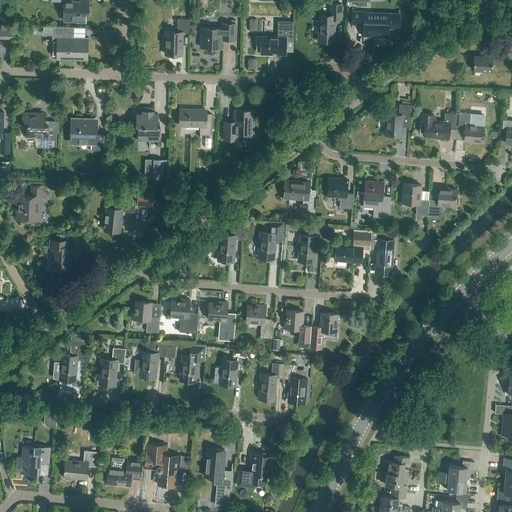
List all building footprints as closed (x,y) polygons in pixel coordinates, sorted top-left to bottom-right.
[(88,13),(88,0),(79,0),(79,1),(72,0),(51,0),(51,1),(65,1),(65,21),(86,21),(86,13),(88,13)] [(342,19),(342,4),(330,4),(330,16),(319,16),(318,40),(334,40),(335,18),(342,19)] [(388,14),(365,13),(365,12),(352,11),(352,23),(364,23),(363,35),(387,35),(388,24),(399,25),(399,14),(394,14),(394,13),(388,13),(388,14)] [(189,32),(190,19),(177,19),(177,32),(165,31),(165,54),(182,54),(183,32),(189,32)] [(293,41),(293,27),(291,27),(291,21),(278,21),(277,37),(256,36),(256,51),(261,51),(261,53),(286,54),(286,40),(293,41)] [(235,40),(235,24),(222,23),(222,28),(201,28),(201,47),(222,48),(222,39),(235,40)] [(0,38),(12,39),(12,25),(0,24),(0,38)] [(73,27),(44,27),(44,35),(59,34),(60,37),(58,38),(57,41),(54,41),(54,55),(58,56),(59,59),(87,61),(87,38),(74,38),(73,27)] [(492,64),(496,64),(496,60),(502,60),(503,47),(490,47),(489,56),(474,55),(473,70),(492,71),(492,64)] [(411,117),(412,105),(399,104),(399,115),(386,114),(385,133),(401,135),(403,116),(411,117)] [(159,140),(160,125),(157,125),(158,113),(154,113),(154,107),(142,107),(142,113),(136,113),(136,120),(138,121),(137,140),(159,140)] [(211,135),(212,114),(205,114),(205,109),(181,108),(181,126),(200,126),(200,134),(211,135)] [(253,133),(254,110),(234,109),(233,122),(224,121),(223,139),(236,140),(236,133),(253,133)] [(456,126),(457,114),(457,111),(449,110),(450,109),(446,109),(446,113),(444,112),(444,121),(433,120),(434,114),(421,113),(420,132),(424,132),(424,135),(441,136),(441,138),(449,139),(450,126),(456,126)] [(9,153),(9,132),(3,132),(3,111),(0,111),(0,137),(1,137),(0,152),(9,153)] [(56,148),(56,131),(48,131),(49,124),(44,124),(44,114),(37,114),(37,112),(23,112),(23,124),(27,124),(27,136),(41,137),(41,147),(56,148)] [(483,142),(484,126),(469,124),(470,113),(459,112),(458,126),(465,126),(464,140),(483,142)] [(105,150),(105,134),(95,134),(95,120),(72,119),(72,121),(71,121),(70,130),(72,130),(71,141),(90,142),(90,150),(105,150)] [(511,143),(511,119),(503,119),(502,129),(508,130),(507,144),(511,143)] [(167,179),(167,159),(153,159),(153,173),(155,173),(155,178),(167,179)] [(0,176),(10,177),(10,161),(1,161),(1,165),(0,164),(0,176)] [(352,208),(353,193),(347,193),(347,179),(341,178),(341,179),(328,178),(327,195),(340,196),(339,208),(352,208)] [(313,220),(314,206),(315,190),(309,189),(309,182),(285,180),(284,197),(280,197),(292,198),(292,199),(300,200),(300,199),(303,199),(303,204),(300,203),(300,211),(302,212),(302,219),(313,220)] [(365,180),(364,198),(364,206),(374,207),(374,216),(373,216),(389,218),(391,196),(382,196),(383,182),(365,180)] [(415,214),(427,215),(429,199),(420,199),(421,185),(403,183),(402,202),(416,203),(415,214)] [(45,196),(46,185),(32,185),(31,195),(17,195),(17,203),(20,203),(19,219),(40,220),(40,196),(45,196)] [(455,206),(457,189),(449,189),(449,187),(439,186),(438,200),(429,199),(427,215),(439,216),(440,204),(455,206)] [(153,207),(154,192),(137,191),(136,205),(153,207)] [(134,212),(135,199),(119,198),(118,209),(106,208),(104,228),(120,230),(122,211),(134,212)] [(283,236),(284,222),(272,221),(271,233),(260,232),(258,256),(274,258),(276,236),(283,236)] [(242,239),(243,224),(231,224),(230,236),(219,235),(218,259),(233,260),(235,239),(242,239)] [(322,240),(324,225),(311,224),(310,236),(300,235),(298,259),(314,261),(315,239),(322,240)] [(391,272),(393,248),(394,232),(383,231),(371,231),(371,234),(370,249),(377,250),(375,271),(391,272)] [(370,249),(371,234),(357,233),(356,245),(337,244),(336,260),(360,262),(361,248),(370,249)] [(70,268),(70,246),(68,246),(68,240),(50,240),(50,247),(54,247),(53,258),(52,258),(52,268),(70,268)] [(170,316),(180,316),(179,330),(196,331),(196,329),(198,314),(189,313),(190,299),(180,298),(180,300),(171,299),(170,316)] [(158,332),(159,317),(150,316),(151,302),(135,301),(134,312),(132,312),(132,319),(147,320),(146,331),(158,332)] [(234,330),(235,317),(226,316),(227,302),(218,301),(217,303),(209,302),(208,319),(223,320),(222,329),(227,330),(234,330)] [(272,338),(273,320),(264,319),(265,305),(256,304),(255,306),(247,305),(246,322),(261,323),(260,337),(272,338)] [(298,341),(310,342),(311,326),(302,325),(303,311),(287,310),(286,321),(284,321),(283,328),(299,329),(298,341)] [(322,343),(323,331),(338,332),(338,325),(336,325),(337,314),(321,312),(320,326),(311,326),(310,342),(309,347),(321,348),(322,343)] [(227,330),(226,338),(234,339),(234,330),(227,330)] [(84,359),(86,339),(74,338),(72,356),(61,355),(61,362),(55,362),(54,363),(55,363),(54,370),(60,371),(59,379),(75,380),(77,359),(84,359)] [(142,352),(141,360),(134,359),(133,372),(140,373),(140,376),(156,377),(158,356),(165,356),(166,342),(154,341),(153,353),(142,352)] [(165,356),(174,357),(175,343),(166,342),(165,356)] [(204,360),(206,345),(194,344),(192,356),(182,355),(179,379),(195,381),(197,359),(204,360)] [(124,357),(125,349),(113,347),(112,360),(101,359),(99,382),(115,384),(117,362),(124,363),(124,357)] [(244,364),(246,349),(233,348),(232,360),(222,359),(219,383),(235,384),(237,363),(244,364)] [(276,377),(283,378),(284,363),(275,363),(272,362),(271,375),(260,374),(258,397),(274,399),(276,377)] [(297,365),(285,364),(284,363),(283,378),(290,379),(288,400),(304,402),(306,378),(296,377),(297,365)] [(511,394),(511,365),(501,365),(500,373),(509,373),(508,394),(511,394)] [(511,434),(511,405),(495,404),(495,412),(503,413),(502,434),(511,434)] [(56,425),(57,414),(45,414),(45,425),(56,425)] [(169,430),(169,423),(169,421),(150,420),(149,428),(169,430)] [(179,473),(180,454),(166,453),(167,444),(146,442),(144,467),(156,469),(158,471),(157,484),(175,485),(176,473),(179,473)] [(47,463),(49,446),(34,445),(34,447),(22,446),(21,458),(17,457),(16,469),(23,470),(23,473),(36,474),(36,473),(38,473),(39,462),(47,463)] [(214,475),(214,484),(218,484),(218,487),(216,486),(214,505),(228,506),(230,488),(226,488),(226,485),(230,486),(232,470),(223,469),(225,450),(207,448),(205,474),(214,475)] [(96,466),(98,451),(84,450),(83,460),(65,459),(63,477),(87,479),(88,465),(96,466)] [(270,475),(272,456),(262,455),(262,453),(252,452),(251,470),(239,469),(237,485),(250,486),(250,482),(265,483),(266,475),(270,475)] [(409,462),(409,456),(393,455),(393,461),(384,460),(383,465),(386,466),(386,472),(408,474),(408,469),(404,468),(405,462),(409,462)] [(112,457),(111,467),(108,467),(107,483),(129,485),(130,475),(140,476),(139,479),(140,479),(142,460),(127,459),(127,462),(123,462),(124,458),(112,457)] [(502,473),(505,473),(505,480),(511,481),(511,457),(504,457),(503,462),(502,473)] [(473,468),(474,461),(463,460),(462,466),(449,465),(448,472),(439,471),(439,476),(466,479),(467,472),(470,472),(470,468),(473,468)] [(407,480),(408,474),(386,472),(383,471),(382,477),(385,477),(385,484),(391,485),(390,490),(406,492),(406,486),(402,485),(403,479),(407,480)] [(467,497),(468,486),(465,486),(466,479),(439,476),(438,481),(447,482),(447,489),(456,490),(455,496),(467,497)] [(511,481),(505,480),(504,487),(501,487),(500,492),(497,491),(497,498),(508,499),(509,493),(511,493),(511,481)] [(405,498),(406,492),(390,490),(390,496),(378,495),(377,500),(380,501),(380,506),(380,507),(401,509),(402,503),(398,503),(398,497),(405,498)] [(467,503),(467,497),(455,496),(455,502),(442,500),(441,507),(432,507),(432,511),(435,511),(459,511),(460,507),(463,508),(463,503),(467,503)] [(511,511),(511,504),(508,504),(508,499),(497,498),(495,509),(499,509),(498,511),(511,511)]
